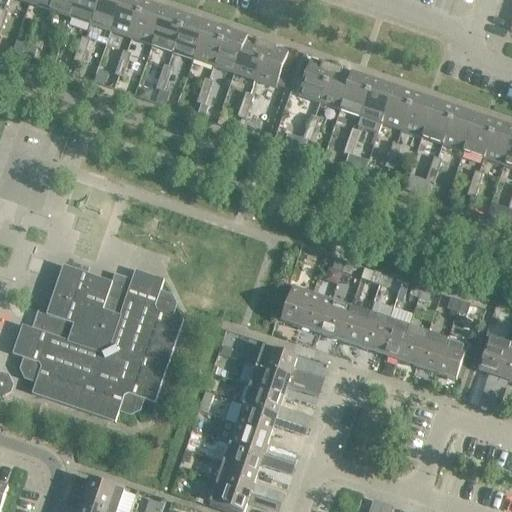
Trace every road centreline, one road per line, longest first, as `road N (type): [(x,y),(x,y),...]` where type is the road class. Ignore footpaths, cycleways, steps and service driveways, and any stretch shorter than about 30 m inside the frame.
road 1 (residential): [(511,71),(490,64),(472,42),(345,0)]
road 2 (residential): [(511,444),(444,423),(419,499)]
